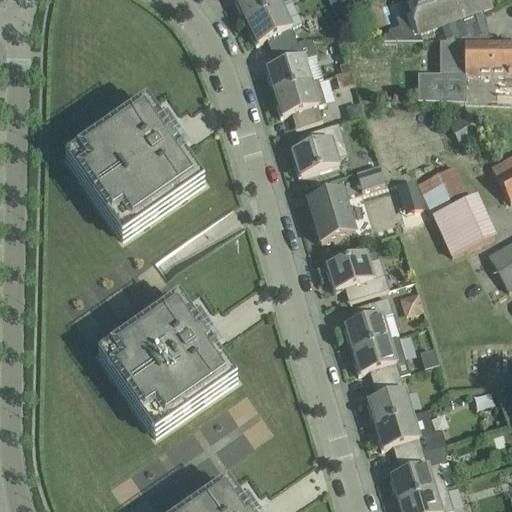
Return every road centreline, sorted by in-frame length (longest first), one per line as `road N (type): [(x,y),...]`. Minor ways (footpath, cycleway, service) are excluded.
road 1 (residential): [(359,511),(221,59),(179,0)]
road 2 (unclassified): [(13,229),(18,25)]
road 3 (unclassified): [(10,419),(13,229)]
